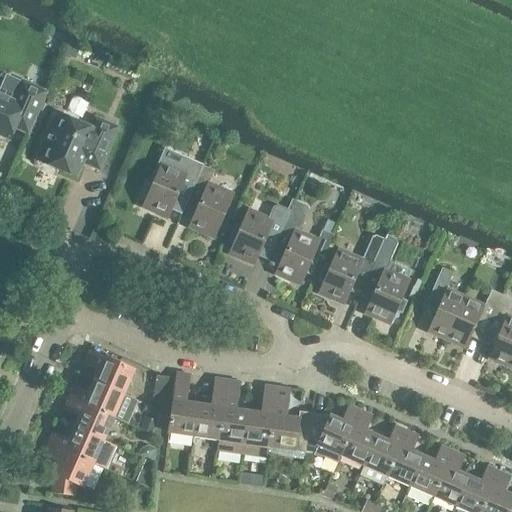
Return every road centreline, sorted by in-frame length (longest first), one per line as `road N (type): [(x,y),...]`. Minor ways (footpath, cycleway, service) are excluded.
road 1 (residential): [(287,347),(270,365),(173,358),(60,310)]
road 2 (residential): [(511,427),(334,350),(287,347)]
road 3 (residential): [(287,347),(273,317),(110,249),(85,251)]
road 4 (residential): [(60,310),(0,450)]
